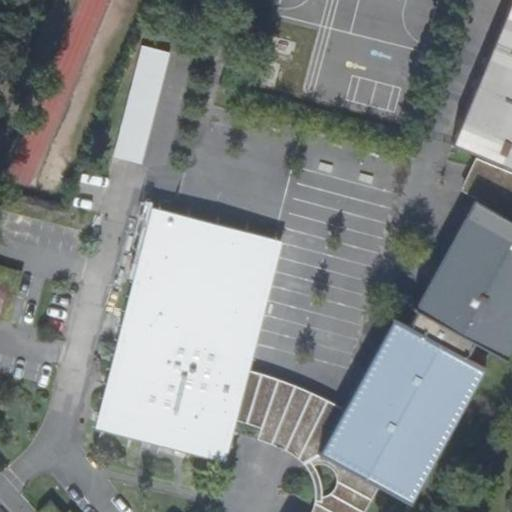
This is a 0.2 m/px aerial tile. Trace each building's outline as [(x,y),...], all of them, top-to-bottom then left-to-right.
[(511,0),(507,0),(447,142),(511,170),(511,0)] [(111,157),(140,164),(166,52),(137,45),(111,157)] [(364,511),(378,489),(406,504),(482,370),(461,359),(470,344),(498,360),(511,335),(511,225),(470,202),(408,308),(413,311),(404,326),(392,319),(341,410),(299,387),(274,376),(255,370),(242,367),(273,239),(174,212),(155,207),(97,430),(218,461),(229,416),(243,421),(269,431),(297,444),(329,461),(346,472),(324,511),(364,511)] [(0,320),(1,320),(15,271),(0,267),(0,320)] [(57,511),(46,501),(34,511),(57,511)]
